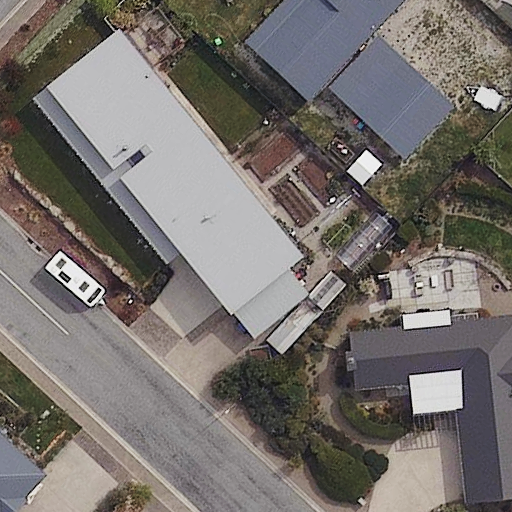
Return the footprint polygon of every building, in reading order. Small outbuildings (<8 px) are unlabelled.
[(273,0),(238,39),(307,102),(400,0),(273,0)] [(119,29),(40,91),(223,321),(302,258),(119,29)] [(379,37),(330,90),(405,158),(454,104),(379,37)] [(511,318),(351,337),(357,393),(448,382),(463,511),(511,505),(511,318)] [(0,511),(24,511),(54,482),(0,429),(0,511)]
